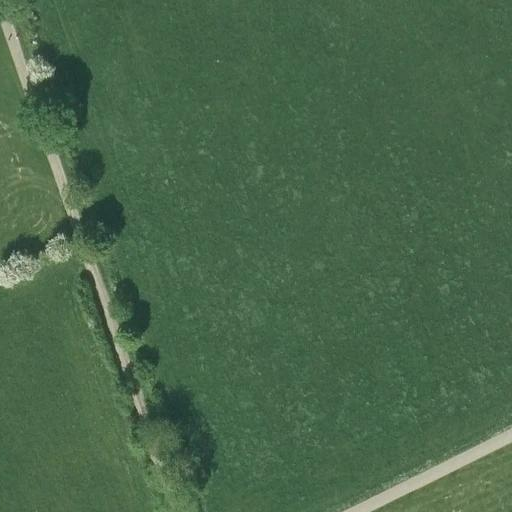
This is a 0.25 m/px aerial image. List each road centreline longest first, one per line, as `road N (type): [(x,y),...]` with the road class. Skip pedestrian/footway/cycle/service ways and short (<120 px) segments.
road 1 (track): [(1,0),(174,511)]
road 2 (track): [(511,436),(357,511)]
